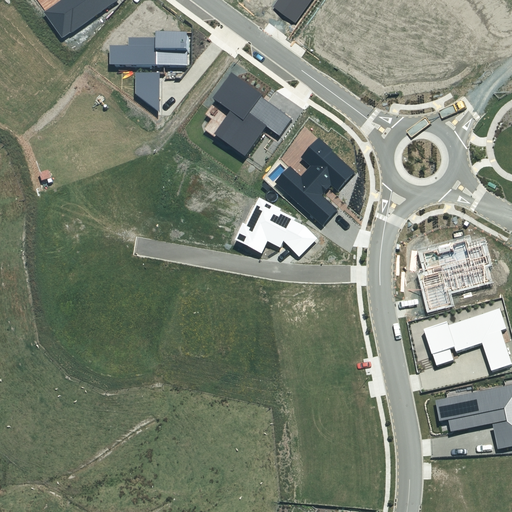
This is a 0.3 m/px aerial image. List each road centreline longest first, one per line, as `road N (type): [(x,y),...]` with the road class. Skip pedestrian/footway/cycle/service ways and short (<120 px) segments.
road 1 (residential): [(380,274),(288,273),(136,245)]
road 2 (residential): [(407,511),(408,441),(380,274)]
road 3 (residential): [(361,114),(205,0)]
